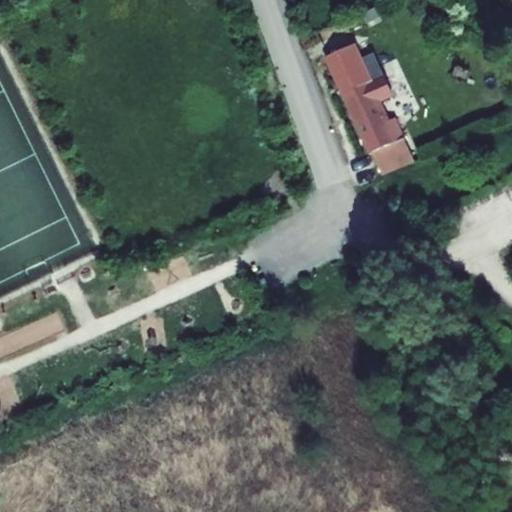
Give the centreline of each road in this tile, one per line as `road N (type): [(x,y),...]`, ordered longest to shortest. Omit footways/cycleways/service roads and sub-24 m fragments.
road 1 (track): [(0,373),(349,216)]
road 2 (residential): [(265,0),(342,203),(360,229),(398,252)]
